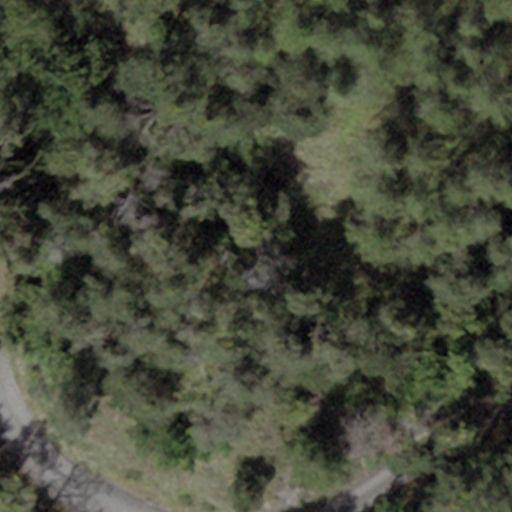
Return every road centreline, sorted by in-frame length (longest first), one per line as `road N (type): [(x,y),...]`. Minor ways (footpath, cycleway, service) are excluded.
road 1 (track): [(108,511),(30,477),(0,355)]
road 2 (track): [(511,410),(363,511)]
